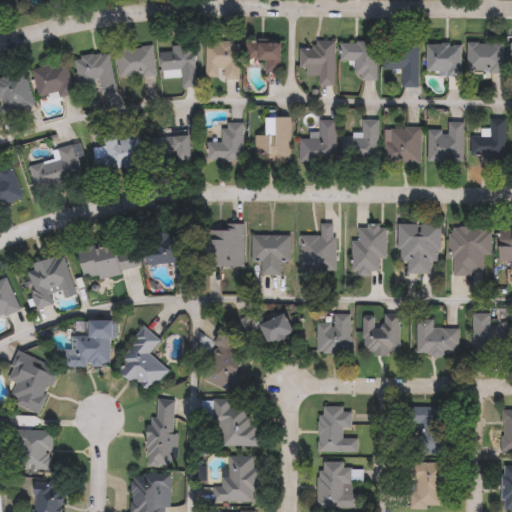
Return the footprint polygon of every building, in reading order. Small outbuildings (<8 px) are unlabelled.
[(319,68),(300,68),(300,48),(314,48),(314,41),(334,41),(334,86),(319,86),(319,68)] [(240,79),(206,80),(205,42),(240,42),(240,79)] [(247,61),(247,42),(281,42),(281,73),(265,73),(265,61),(247,61)] [(357,81),(357,61),(341,62),(341,42),(377,42),(378,81),(357,81)] [(418,88),(402,88),(402,69),(384,69),(384,43),(419,44),(418,88)] [(504,73),(466,73),(466,43),(504,43),(504,73)] [(197,87),(181,87),(181,72),(162,72),(161,52),(171,52),(171,46),(196,45),(197,87)] [(427,45),(460,45),(460,77),(446,77),(446,73),(427,73),(427,45)] [(120,79),(118,49),(153,47),(155,77),(120,79)] [(116,90),(101,93),(99,85),(81,89),(74,59),(108,52),(116,90)] [(32,70),(66,62),(74,95),(58,98),(57,94),(38,98),(32,70)] [(1,116),(0,112),(0,79),(25,73),(34,107),(1,116)] [(359,120),(378,121),(378,159),(344,159),(344,137),(360,137),(360,130),(344,130),(345,110),(359,110),(359,120)] [(290,162),(255,162),(255,135),(266,135),(266,117),(290,117),(290,162)] [(504,120),(503,162),(471,161),(471,136),(490,137),(490,120),(504,120)] [(299,163),(299,139),(319,139),(319,121),(337,121),(337,163),(299,163)] [(428,161),(428,129),(444,129),(444,123),(463,123),(463,161),(428,161)] [(243,162),(208,162),(208,143),(222,143),(222,124),(243,124),(243,162)] [(385,129),(420,129),(420,163),(385,163),(385,129)] [(142,164),(104,169),(101,138),(138,133),(142,164)] [(189,137),(189,161),(153,161),(153,137),(189,137)] [(57,149),(76,144),(85,178),(36,190),(30,167),(60,159),(57,149)] [(0,171),(12,167),(22,199),(0,206),(0,171)] [(301,236),(320,236),(320,224),(335,224),(335,271),(301,271),(301,236)] [(408,261),(398,261),(398,224),(440,225),(440,262),(431,262),(430,274),(407,273),(408,261)] [(386,259),(380,259),(380,274),(352,274),(352,240),(358,240),(358,225),(386,226),(386,259)] [(244,226),(244,266),(205,266),(205,226),(244,226)] [(499,261),(499,226),(511,226),(511,271),(510,271),(510,261),(499,261)] [(491,227),(491,255),(484,255),(484,275),(450,275),(450,227),(491,227)] [(190,277),(175,278),(174,262),(145,264),(143,234),(187,231),(190,277)] [(252,262),(252,234),(290,234),(290,262),(281,262),(281,275),(260,275),(260,262),(252,262)] [(138,270),(84,281),(79,252),(115,245),(117,252),(134,249),(138,270)] [(63,255),(74,291),(51,298),(53,304),(37,309),(24,266),(63,255)] [(0,317),(0,283),(8,280),(19,310),(0,317)] [(268,344),(261,326),(248,332),(243,318),(258,313),(260,320),(285,311),(293,334),(268,344)] [(350,314),(350,353),(317,353),(317,323),(334,323),(334,314),(350,314)] [(472,314),(490,314),(490,323),(510,323),(510,350),(472,350),(472,314)] [(363,316),(400,316),(400,354),(363,354),(363,316)] [(417,355),(417,319),(434,319),(434,328),(459,328),(459,355),(417,355)] [(111,320),(110,367),(66,366),(67,335),(88,336),(89,320),(111,320)] [(168,369),(149,394),(120,371),(126,363),(120,358),(144,327),(160,339),(149,354),(168,369)] [(244,353),(228,389),(201,377),(222,330),(238,337),(233,348),(244,353)] [(41,414),(9,402),(16,383),(8,379),(18,353),(57,367),(41,414)] [(216,399),(230,398),(230,409),(255,408),(257,446),(218,448),(216,399)] [(175,399),(173,467),(146,466),(147,418),(157,418),(157,399),(175,399)] [(318,452),(318,406),(343,406),(343,411),(351,411),(351,428),(343,428),(343,436),(358,437),(358,452),(318,452)] [(441,407),(441,453),(419,453),(419,425),(411,425),(411,407),(441,407)] [(511,451),(502,451),(502,410),(511,410),(511,451)] [(51,469),(16,469),(17,430),(52,431),(51,469)] [(213,502),(213,487),(225,487),(225,456),(255,457),(255,502),(213,502)] [(343,462),(343,469),(362,469),(362,482),(356,482),(355,509),(317,509),(318,462),(343,462)] [(409,508),(409,463),(442,463),(442,508),(409,508)] [(511,465),(511,507),(502,507),(502,465),(511,465)] [(169,473),(169,511),(131,511),(132,473),(169,473)] [(62,511),(23,511),(23,510),(34,510),(34,484),(63,484),(62,511)]
